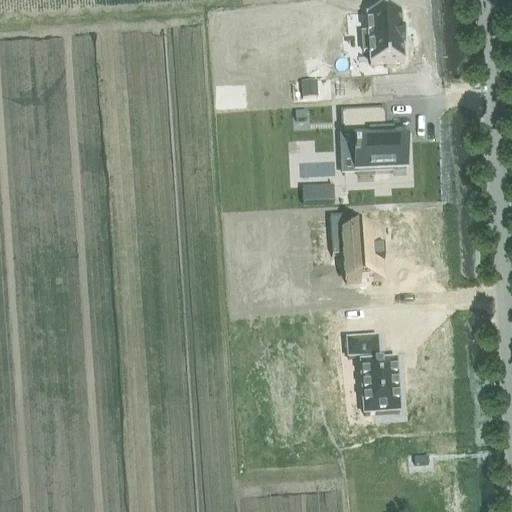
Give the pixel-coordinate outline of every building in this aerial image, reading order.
[(368,36),(362,36),(363,54),(369,54),(370,67),(404,65),(403,49),(406,49),(404,31),(402,31),(401,15),(367,18),(368,36)] [(385,112),(340,114),(341,139),(354,138),(355,156),(353,156),(354,162),(355,162),(356,176),(392,175),(392,171),(406,170),(404,134),(386,135),(385,112)] [(333,193),(325,194),(326,205),(334,205),(333,193)] [(357,218),(329,220),(332,258),(344,257),(346,285),(382,283),(381,265),(384,265),(384,263),(381,263),(380,254),(383,254),(383,252),(380,252),(379,235),(359,236),(357,218)] [(399,415),(399,413),(395,365),(396,365),(396,363),(393,363),(378,364),(377,358),(378,358),(377,340),(347,343),(348,361),(361,360),(362,366),(361,366),(364,417),(397,415),(397,416),(399,415)] [(106,368),(0,374),(0,511),(13,511),(13,507),(31,490),(25,482),(45,481),(49,486),(48,474),(59,464),(57,429),(64,429),(62,409),(71,418),(75,418),(74,407),(121,404),(116,398),(123,391),(123,382),(136,381),(135,368),(126,376),(117,366),(111,372),(106,368)] [(428,459),(414,460),(414,468),(429,466),(428,459)]
